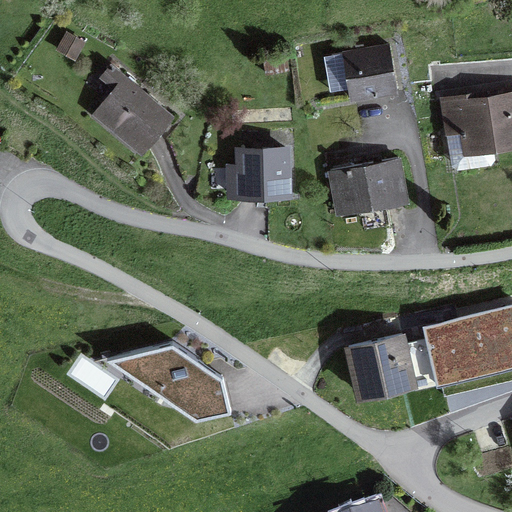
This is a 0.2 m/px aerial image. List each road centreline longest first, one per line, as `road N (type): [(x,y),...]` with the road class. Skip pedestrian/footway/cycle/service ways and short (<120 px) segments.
road 1 (residential): [(511,253),(477,263),(352,266),(104,209),(40,180),(8,201),(29,239),(90,266),(302,393),(409,469)]
road 2 (track): [(0,260),(62,292),(152,303)]
road 3 (residential): [(511,406),(429,443),(409,469)]
